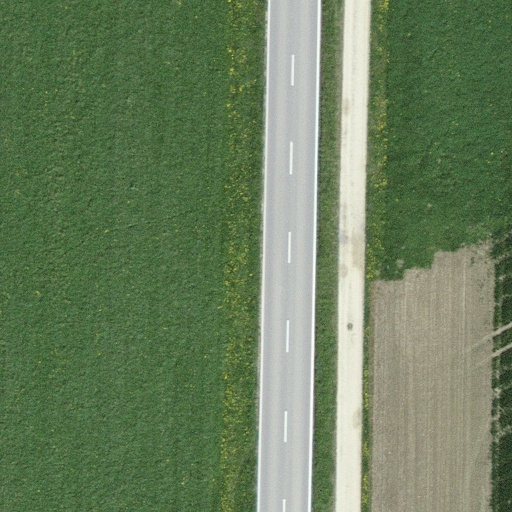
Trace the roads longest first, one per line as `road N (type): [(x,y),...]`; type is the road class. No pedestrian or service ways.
road 1 (tertiary): [(300,0),(285,511)]
road 2 (track): [(343,511),(351,0)]
